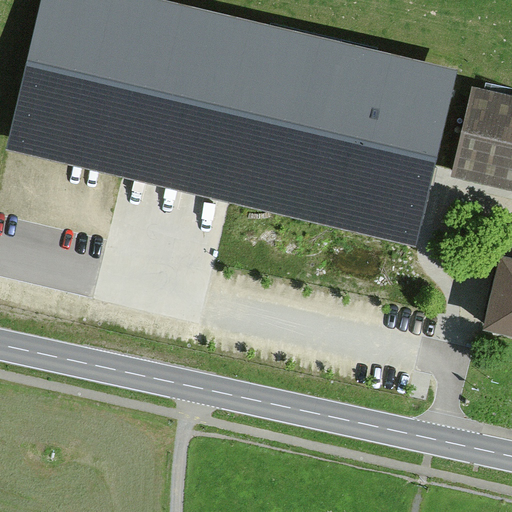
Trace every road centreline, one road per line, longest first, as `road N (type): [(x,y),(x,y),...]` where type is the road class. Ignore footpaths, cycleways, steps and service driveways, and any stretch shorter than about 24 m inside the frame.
road 1 (primary): [(0,344),(511,456)]
road 2 (track): [(176,511),(178,465),(199,387)]
